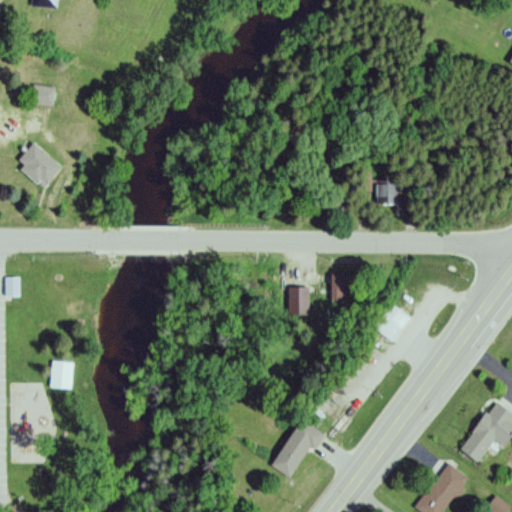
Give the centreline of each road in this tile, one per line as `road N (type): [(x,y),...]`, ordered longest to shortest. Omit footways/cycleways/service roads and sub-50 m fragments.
road 1 (tertiary): [(511,243),(195,241)]
road 2 (primary): [(328,511),(511,266)]
